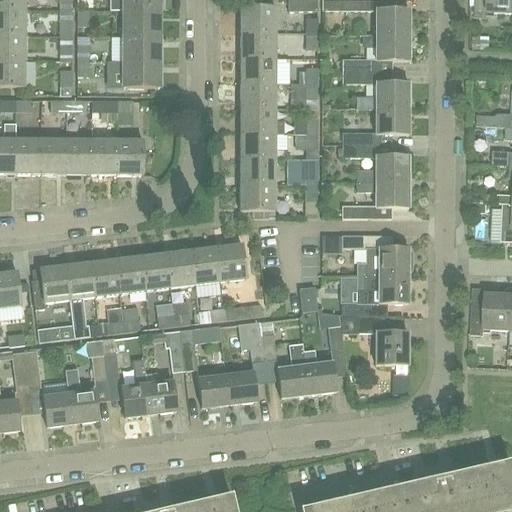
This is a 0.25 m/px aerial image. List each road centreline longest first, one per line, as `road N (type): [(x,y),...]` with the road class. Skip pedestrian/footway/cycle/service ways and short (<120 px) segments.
road 1 (residential): [(0,471),(420,418),(447,377),(447,266)]
road 2 (residential): [(196,0),(195,149),(180,188),(142,211),(0,229)]
road 3 (residential): [(447,266),(446,0)]
road 4 (unknown): [(447,232),(297,236),(280,253),(284,313)]
